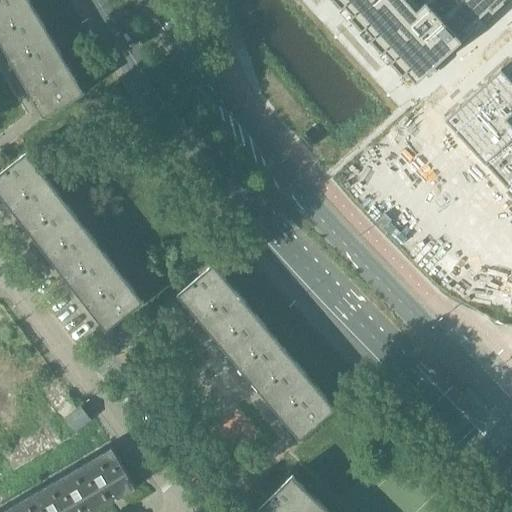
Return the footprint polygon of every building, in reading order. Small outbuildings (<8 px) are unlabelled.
[(0,0),(0,32),(37,11),(30,0),(0,0)] [(337,0),(403,72),(406,69),(417,80),(504,0),(430,0),(420,10),(411,0),(337,0)] [(0,32),(0,41),(12,62),(53,39),(37,11),(0,32)] [(12,62),(28,90),(69,66),(53,39),(12,62)] [(511,56),(501,66),(511,77),(511,56)] [(69,66),(28,90),(44,117),(85,93),(69,66)] [(511,77),(501,66),(446,117),(511,189),(511,122),(506,117),(511,111),(511,77)] [(0,173),(0,194),(9,206),(46,177),(27,152),(0,173)] [(9,206),(29,231),(66,202),(46,177),(9,206)] [(29,231),(48,256),(85,227),(66,202),(29,231)] [(48,256),(68,281),(105,252),(85,227),(48,256)] [(68,281),(87,306),(124,277),(105,252),(68,281)] [(178,294),(198,318),(234,288),(214,264),(178,294)] [(124,277),(87,306),(107,331),(144,302),(124,277)] [(198,318),(218,342),(254,312),(234,288),(198,318)] [(218,342),(239,367),(275,336),(254,312),(218,342)] [(239,367),(259,391),(295,360),(275,336),(239,367)] [(259,391),(279,415),(315,384),(295,360),(259,391)] [(315,384),(279,415),(300,439),(336,409),(315,384)] [(80,407),(66,418),(75,430),(90,419),(80,407)] [(111,448),(88,462),(111,501),(134,488),(136,487),(112,447),(111,448)] [(88,462),(64,476),(84,511),(92,511),(111,501),(88,462)] [(259,508),(262,511),(299,511),(315,497),(292,475),(259,508)] [(84,511),(64,476),(39,491),(51,511),(84,511)] [(51,511),(39,491),(15,505),(19,511),(51,511)] [(299,511),(329,511),(315,497),(299,511)]
